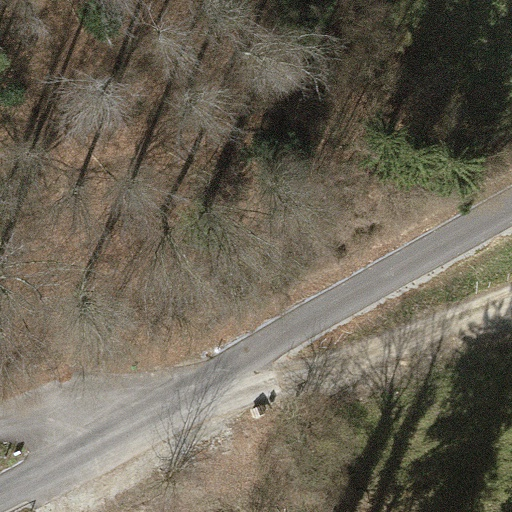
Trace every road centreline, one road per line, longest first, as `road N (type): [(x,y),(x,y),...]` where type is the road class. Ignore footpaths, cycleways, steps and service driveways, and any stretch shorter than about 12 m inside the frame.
road 1 (tertiary): [(0,490),(511,212)]
road 2 (track): [(511,312),(296,385),(107,432),(62,418),(0,427)]
